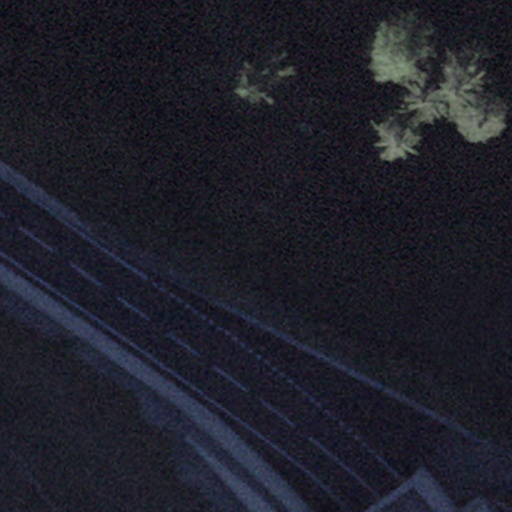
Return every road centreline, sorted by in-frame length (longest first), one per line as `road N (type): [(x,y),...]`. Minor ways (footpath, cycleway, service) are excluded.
road 1 (unclassified): [(0,195),(371,423),(511,492)]
road 2 (tertiary): [(0,204),(238,424),(303,511)]
